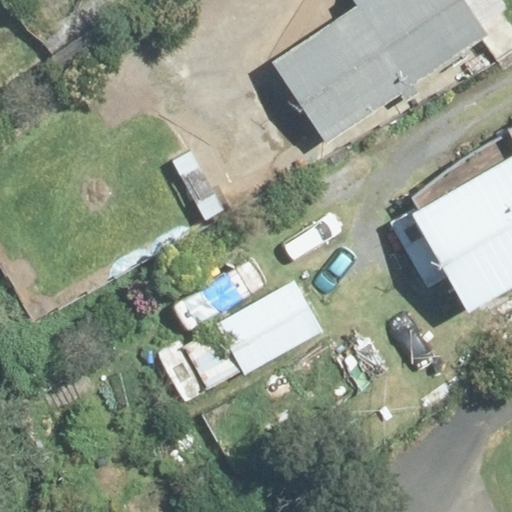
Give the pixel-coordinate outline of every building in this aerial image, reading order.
[(461,0),(331,0),(257,44),(309,132),(479,30),(461,0)] [(511,137),(393,210),(462,322),(511,292),(511,137)] [(247,260),(170,303),(186,331),(263,288),(247,260)] [(293,280),(217,320),(244,369),(319,328),(293,280)] [(199,328),(156,357),(192,410),(235,380),(199,328)]
